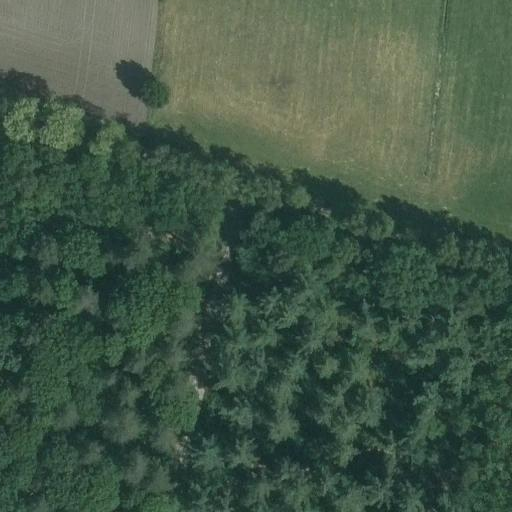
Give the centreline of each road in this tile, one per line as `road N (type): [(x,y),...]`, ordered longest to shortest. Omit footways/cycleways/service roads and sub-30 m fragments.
road 1 (track): [(160,511),(228,198)]
road 2 (track): [(228,198),(511,285)]
road 3 (track): [(0,125),(228,198)]
